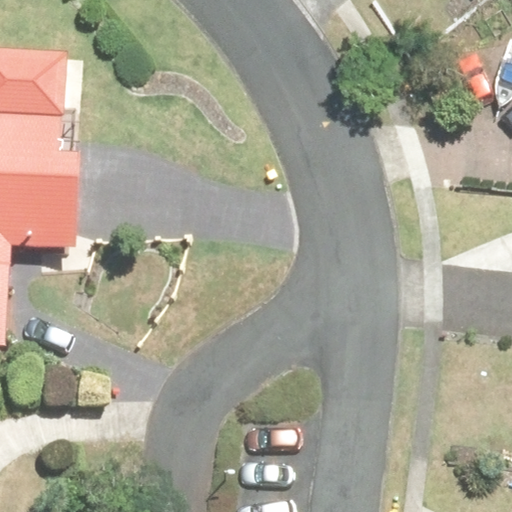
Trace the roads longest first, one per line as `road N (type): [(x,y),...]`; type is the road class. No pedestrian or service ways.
road 1 (residential): [(340,244),(355,316),(342,511)]
road 2 (residential): [(232,0),(302,118),(340,244)]
road 3 (residential): [(169,511),(175,431),(300,314)]
